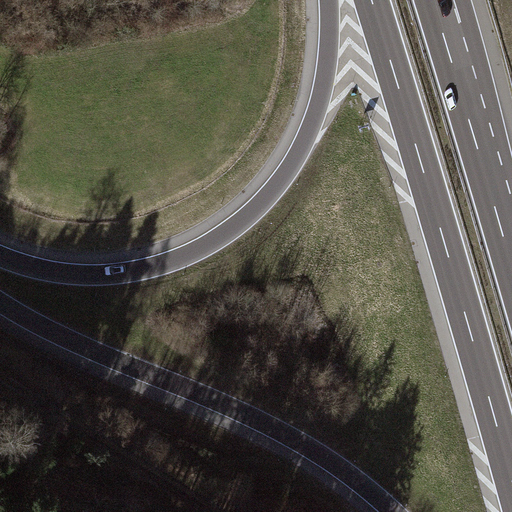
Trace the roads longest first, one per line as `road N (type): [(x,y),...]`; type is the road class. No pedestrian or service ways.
road 1 (motorway): [(371,0),(511,479)]
road 2 (motorway): [(329,0),(323,76),(305,132),(244,214),(203,243),(134,268),(51,268),(0,252)]
road 3 (motorway): [(0,307),(297,443),(389,511)]
road 4 (motorway): [(511,267),(432,0)]
road 5 (track): [(210,511),(0,377)]
